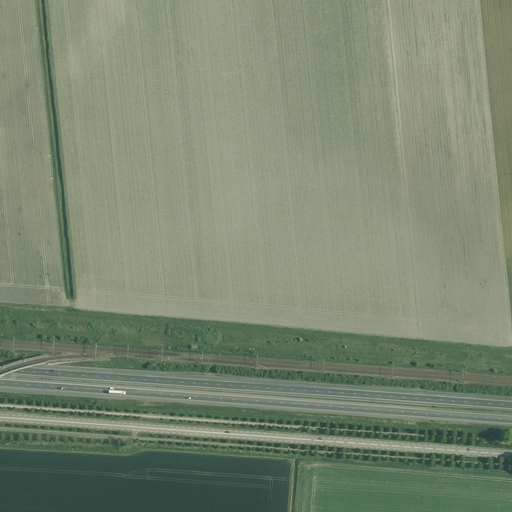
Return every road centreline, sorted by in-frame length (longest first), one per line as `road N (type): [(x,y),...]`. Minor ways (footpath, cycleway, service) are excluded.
road 1 (secondary): [(511,454),(0,417)]
road 2 (motorway): [(511,405),(0,369)]
road 3 (motorway): [(0,383),(511,419)]
road 4 (track): [(135,427),(122,442),(0,435)]
